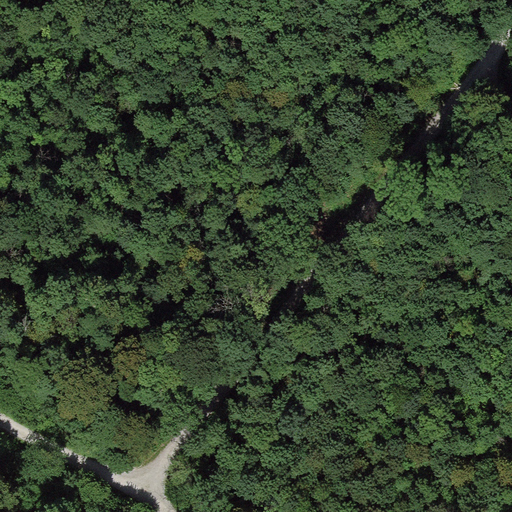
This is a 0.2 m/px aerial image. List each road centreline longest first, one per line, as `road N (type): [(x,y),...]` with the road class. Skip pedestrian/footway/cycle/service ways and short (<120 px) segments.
road 1 (track): [(143,490),(511,39)]
road 2 (track): [(0,419),(143,490),(169,511)]
